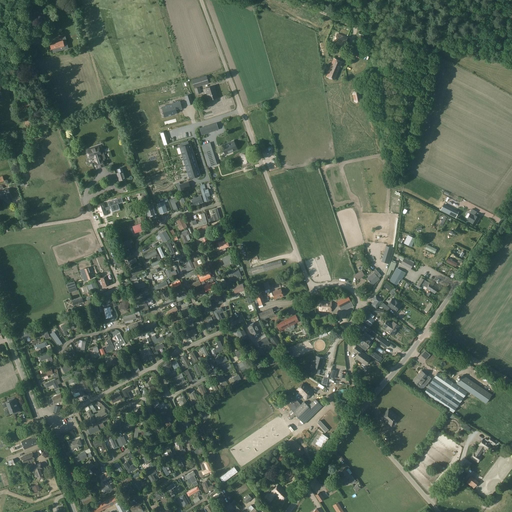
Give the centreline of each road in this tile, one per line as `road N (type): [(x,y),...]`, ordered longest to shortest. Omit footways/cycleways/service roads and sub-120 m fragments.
road 1 (unclassified): [(366,404),(348,362),(355,295),(343,285),(310,285),(200,0)]
road 2 (track): [(452,0),(435,49),(292,0)]
road 3 (unclassified): [(74,511),(9,340)]
road 4 (unclassified): [(425,331),(511,204)]
road 5 (unclassified): [(114,275),(85,219),(0,232)]
road 6 (unclassified): [(438,511),(356,416)]
